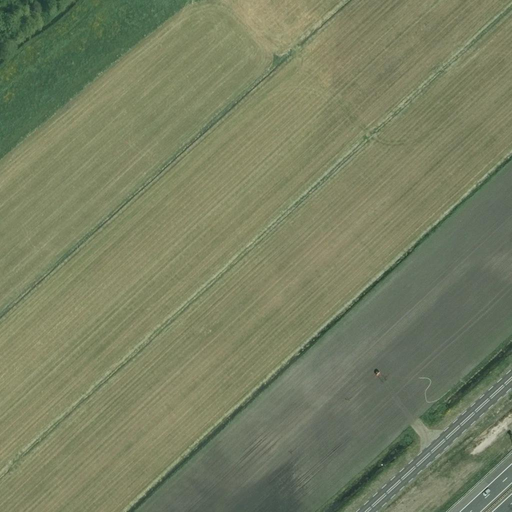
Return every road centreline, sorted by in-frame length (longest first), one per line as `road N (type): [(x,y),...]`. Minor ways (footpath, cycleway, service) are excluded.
road 1 (primary): [(511,378),(365,511)]
road 2 (motorway): [(418,511),(511,437)]
